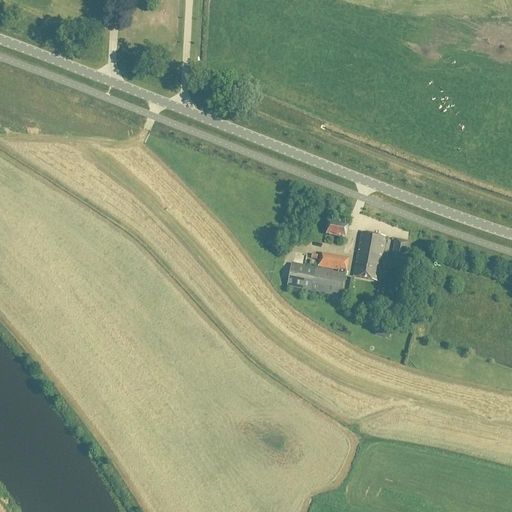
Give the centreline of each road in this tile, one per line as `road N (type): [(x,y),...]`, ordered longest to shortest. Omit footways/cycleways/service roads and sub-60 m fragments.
road 1 (unclassified): [(511,234),(0,38)]
road 2 (track): [(350,427),(406,405),(511,427)]
